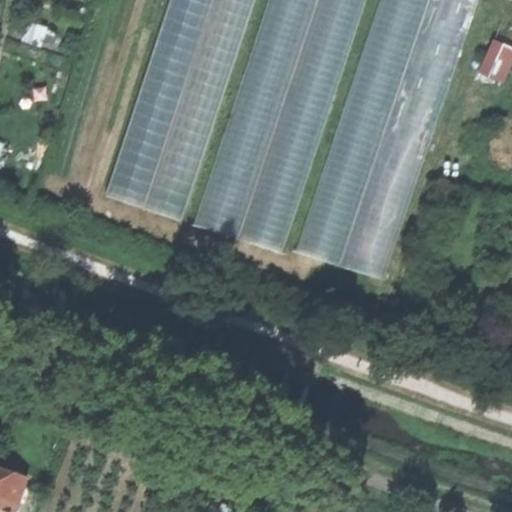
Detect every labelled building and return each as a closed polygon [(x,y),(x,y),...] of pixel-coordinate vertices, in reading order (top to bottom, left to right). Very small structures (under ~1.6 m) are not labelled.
[(253,0),(172,0),(108,196),(181,220),(253,0)] [(369,0),(268,0),(194,224),(283,253),(369,0)] [(479,0),(381,0),(297,252),(385,281),(479,0)] [(508,85),(511,76),(511,45),(497,38),(481,73),(508,85)] [(18,511),(29,483),(0,473),(0,511),(18,511)]
